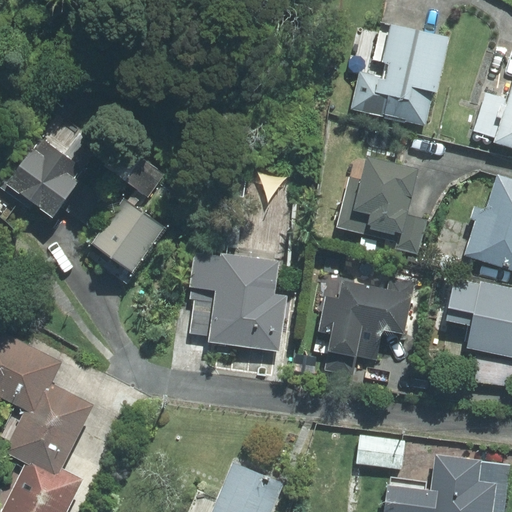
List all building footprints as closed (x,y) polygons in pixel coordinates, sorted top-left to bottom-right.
[(351,109),(425,126),(433,92),(436,92),(449,38),(392,25),(390,33),(380,31),(373,59),(387,62),(383,78),(360,72),(351,109)] [(485,93),(473,131),(495,138),(494,142),(511,147),(511,91),(509,101),(485,93)] [(7,184),(52,217),(87,170),(42,137),(7,184)] [(407,215),(417,170),(367,158),(362,180),(349,177),(337,227),(396,242),(399,243),(407,215)] [(476,221),(465,254),(511,269),(511,177),(498,173),(486,210),(475,206),(471,219),(476,221)] [(133,273),(165,228),(124,199),(92,244),(133,273)] [(427,220),(407,215),(399,243),(396,242),(394,249),(418,255),(427,220)] [(278,262),(222,254),(221,257),(194,253),(190,287),(192,287),(190,299),(194,299),(189,333),(208,336),(207,342),(280,352),(288,296),(274,294),(278,262)] [(480,284),(456,279),(447,320),(473,326),(468,348),(480,351),(511,356),(511,288),(481,282),(480,284)] [(388,290),(342,281),(339,298),(326,295),(319,331),(332,334),(325,369),(353,375),(356,356),(377,360),(383,331),(404,335),(414,285),(390,281),(388,290)] [(0,396),(26,410),(36,415),(52,384),(64,362),(0,328),(0,396)] [(511,356),(480,351),(475,378),(511,385),(511,356)] [(31,454),(62,469),(94,405),(52,384),(36,415),(26,410),(4,452),(26,464),(31,454)] [(360,434),(356,462),(400,469),(404,440),(360,434)] [(62,469),(31,454),(26,464),(1,511),(66,511),(82,480),(62,469)] [(503,511),(510,465),(436,455),(432,483),(389,478),(384,511),(503,511)] [(270,511),(283,483),(232,462),(217,498),(197,490),(188,511),(270,511)]
